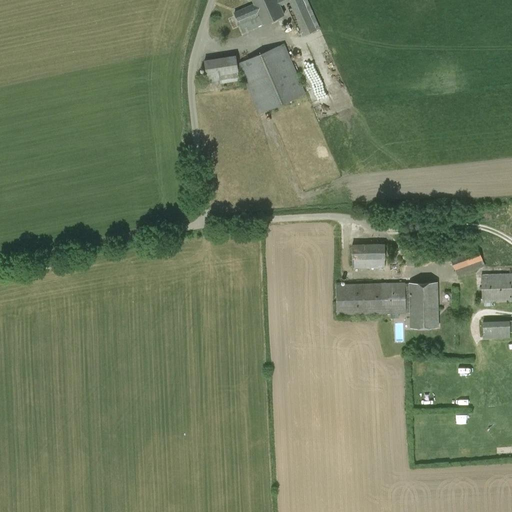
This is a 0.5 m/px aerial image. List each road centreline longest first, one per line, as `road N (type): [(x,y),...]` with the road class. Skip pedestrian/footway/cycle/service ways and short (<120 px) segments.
road 1 (residential): [(443,271),(417,271),(362,222),(209,219),(192,77),(213,0)]
road 2 (track): [(511,241),(465,227),(380,233)]
